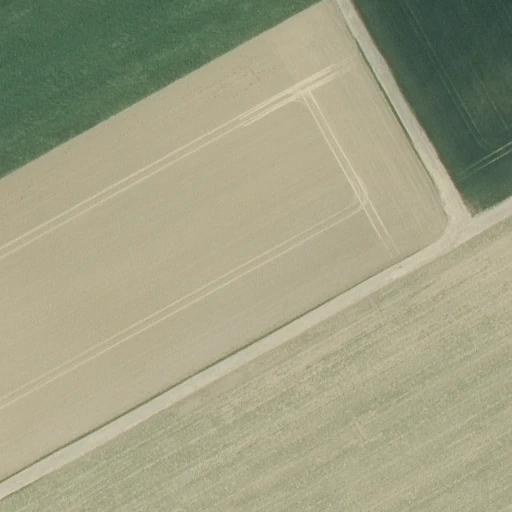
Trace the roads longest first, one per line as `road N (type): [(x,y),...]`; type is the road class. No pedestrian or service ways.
road 1 (track): [(0,499),(470,238)]
road 2 (track): [(338,0),(470,238)]
